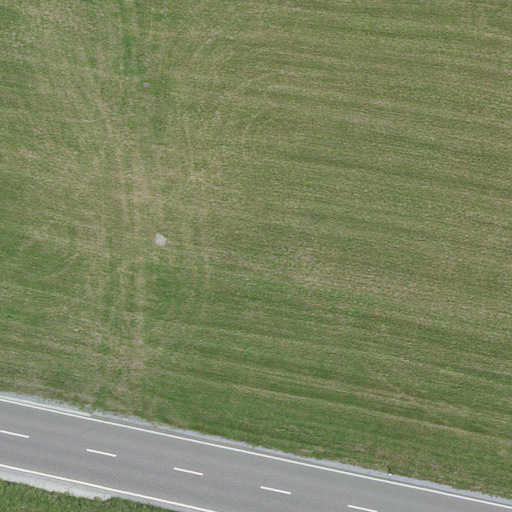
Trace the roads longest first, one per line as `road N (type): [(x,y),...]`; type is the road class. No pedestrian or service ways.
road 1 (track): [(123,459),(154,275),(157,185),(127,0)]
road 2 (secondary): [(367,511),(0,431)]
